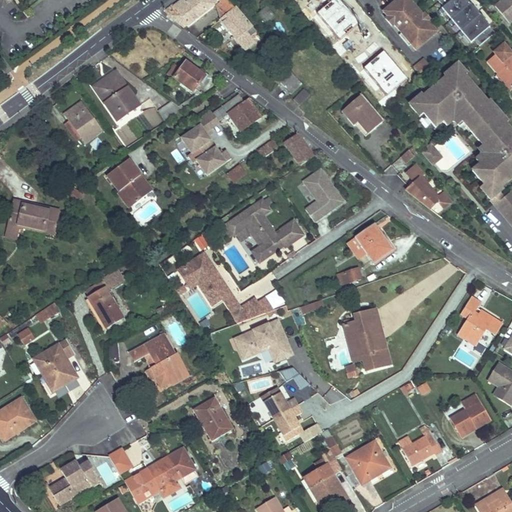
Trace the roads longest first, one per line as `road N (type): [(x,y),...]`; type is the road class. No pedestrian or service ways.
road 1 (residential): [(143,8),(386,196),(511,282)]
road 2 (tertiary): [(143,8),(26,94)]
road 3 (residential): [(403,511),(511,448)]
